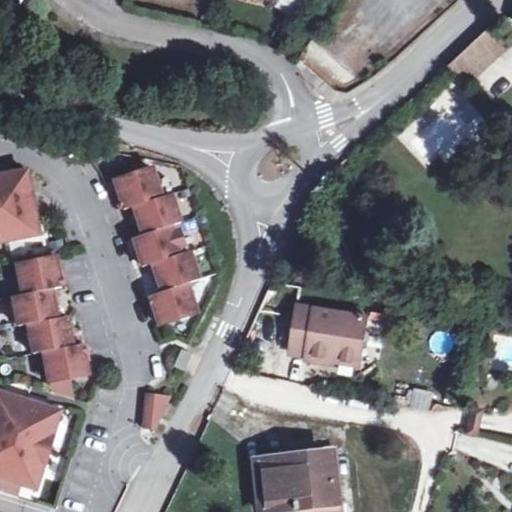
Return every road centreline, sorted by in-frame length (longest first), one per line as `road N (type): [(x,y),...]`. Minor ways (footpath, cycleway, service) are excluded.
road 1 (residential): [(0,148),(53,165),(114,347),(111,428),(141,490)]
road 2 (residential): [(73,0),(94,21),(284,79),(290,119),(275,152)]
road 3 (unclassified): [(262,165),(148,134),(53,90),(0,94)]
road 4 (unclassified): [(285,156),(361,115),(488,0)]
road 5 (residential): [(209,364),(266,396),(437,426)]
road 6 (unclassified): [(209,364),(266,227),(272,177)]
road 7 (unclassified): [(141,490),(209,364)]
